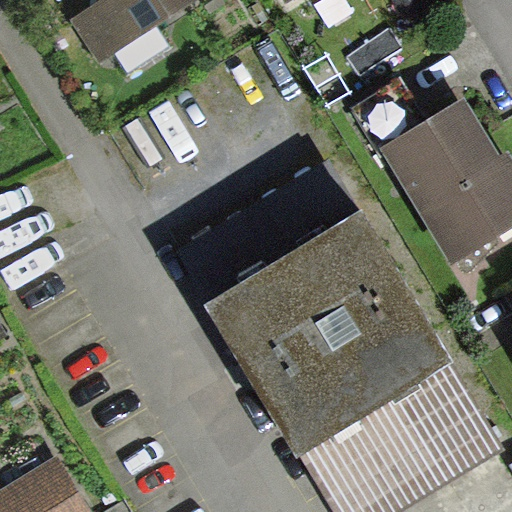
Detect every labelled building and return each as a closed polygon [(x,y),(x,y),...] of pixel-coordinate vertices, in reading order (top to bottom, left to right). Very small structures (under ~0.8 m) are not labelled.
[(94,67),(200,0),(96,0),(98,3),(65,24),(94,67)] [(384,148),(454,263),(511,230),(511,150),(503,156),(467,98),(384,148)] [(331,511),(406,511),(509,448),(330,159),(176,257),(331,511)] [(0,340),(8,335),(0,321),(0,340)] [(94,511),(59,456),(0,492),(0,511),(94,511)]
